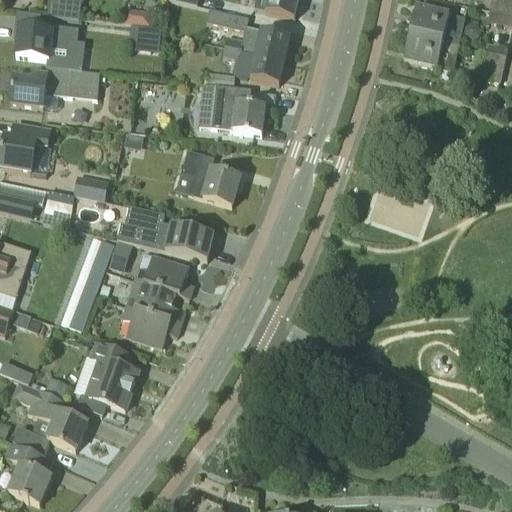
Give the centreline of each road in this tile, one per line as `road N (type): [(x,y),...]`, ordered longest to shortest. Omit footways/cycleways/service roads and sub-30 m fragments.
road 1 (tertiary): [(248,318),(291,222),(355,0)]
road 2 (residential): [(511,478),(248,318)]
road 3 (tertiary): [(112,511),(162,452),(248,318)]
